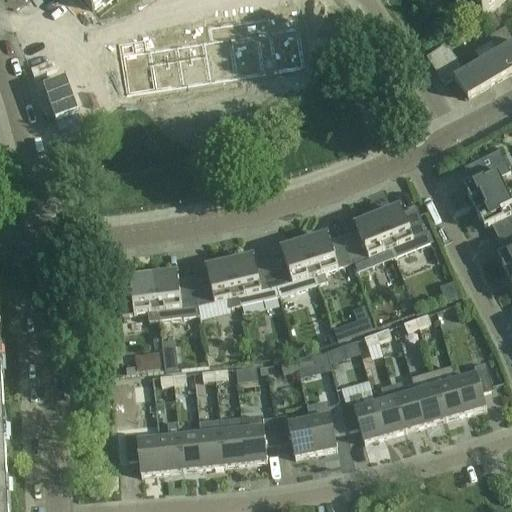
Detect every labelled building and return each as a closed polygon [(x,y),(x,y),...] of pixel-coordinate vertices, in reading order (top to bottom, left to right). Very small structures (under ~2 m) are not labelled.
[(80,0),(92,14),(108,0),(80,0)] [(470,0),(484,18),(482,19),(482,20),(509,0),(470,0)] [(129,44),(118,45),(126,96),(264,74),(263,72),(273,70),(273,71),(273,73),(303,68),(295,18),(280,20),(281,24),(269,26),(268,17),(209,26),(211,35),(130,47),(129,44)] [(495,20),(484,26),(492,39),(503,32),(495,20)] [(464,77),(476,97),(511,76),(511,44),(505,33),(488,43),(497,58),(479,68),(464,77)] [(476,97),(464,77),(446,48),(426,62),(444,88),(454,81),(468,102),(476,97)] [(463,190),(474,211),(505,196),(499,182),(510,176),(500,154),(463,172),(470,186),(463,190)] [(491,229),(498,243),(511,235),(511,209),(505,196),(474,211),(484,233),(491,229)] [(392,210),(376,217),(394,262),(430,248),(427,239),(416,211),(402,217),(400,212),(394,214),(392,210)] [(357,235),(343,240),(353,268),(356,277),(385,266),(394,262),(376,217),(360,223),(361,227),(355,230),(357,235)] [(497,260),(508,281),(511,279),(511,235),(498,243),(505,256),(497,260)] [(320,237),(303,242),(317,290),(327,286),(325,277),(338,273),(353,268),(343,240),(329,245),(327,240),(321,242),(320,237)] [(283,259),(269,264),(276,292),(279,301),(308,293),(317,290),(303,242),(286,248),(288,252),(281,254),(283,259)] [(245,259),(228,263),(240,311),(250,308),(279,301),(276,292),(269,264),(254,267),(253,262),(246,263),(245,259)] [(207,278),(193,282),(198,310),(214,306),(214,307),(227,304),(230,313),(240,311),(228,263),(211,267),(212,271),(206,273),(207,278)] [(170,274),(153,276),(158,325),(199,320),(198,310),(193,282),(178,283),(177,278),(170,279),(170,274)] [(148,326),(158,325),(153,276),(135,278),(136,283),(129,284),(130,289),(115,291),(118,320),(134,318),(134,319),(147,317),(148,326)] [(401,325),(425,320),(423,311),(399,315),(401,325)] [(427,319),(415,324),(418,332),(430,328),(427,319)] [(368,320),(345,329),(349,340),(372,331),(368,320)] [(489,350),(474,320),(459,328),(474,357),(489,350)] [(415,324),(404,328),(407,336),(418,332),(415,324)] [(330,333),(317,338),(323,352),(335,347),(330,333)] [(0,511),(8,511),(0,334),(0,511)] [(388,334),(376,338),(379,347),(391,342),(388,334)] [(398,341),(404,364),(416,361),(410,337),(398,341)] [(376,338),(364,342),(367,351),(379,347),(376,338)] [(152,357),(148,361),(150,373),(162,371),(160,356),(152,357)] [(296,363),(298,374),(311,371),(309,360),(296,363)] [(222,363),(195,367),(196,377),(223,373),(222,363)] [(283,378),(298,374),(296,363),(281,367),(283,378)] [(476,379),(456,385),(465,419),(486,413),(482,398),(493,395),(486,368),(474,371),(476,379)] [(452,373),(432,379),(435,391),(445,425),(465,419),(456,385),(452,373)] [(227,375),(214,376),(215,385),(228,384),(227,375)] [(214,376),(202,377),(203,386),(215,385),(214,376)] [(185,379),(173,381),(174,389),(186,388),(185,379)] [(432,379),(412,384),(415,397),(425,431),(445,425),(435,391),(432,379)] [(173,381),(160,382),(161,391),(174,389),(173,381)] [(134,384),(123,385),(124,398),(135,397),(134,384)] [(401,387),(391,390),(405,436),(425,431),(415,397),(405,400),(401,387)] [(384,406),(375,408),(385,442),(405,436),(391,390),(381,393),(384,406)] [(352,406),(340,409),(347,437),(360,433),(364,448),(385,442),(375,408),(364,411),(361,399),(350,401),(352,406)] [(319,422),(309,424),(316,459),(337,455),(334,439),(347,437),(340,409),(328,412),(317,414),(319,422)] [(286,420),(274,423),(279,451),(291,448),(295,463),(316,459),(309,424),(288,429),(286,420)] [(262,422),(241,425),(242,435),(245,470),(267,467),(265,452),(279,451),(274,423),(262,424),(262,422)] [(241,425),(220,427),(221,437),(225,472),(245,470),(242,435),(241,425)] [(220,427),(199,429),(200,439),(204,474),(225,472),(221,437),(220,427)] [(140,481),(162,479),(158,444),(137,446),(136,437),(124,439),(127,467),(139,465),(140,481)] [(200,439),(179,441),(183,476),(204,474),(200,439)] [(179,441),(158,444),(162,479),(183,476),(179,441)]
